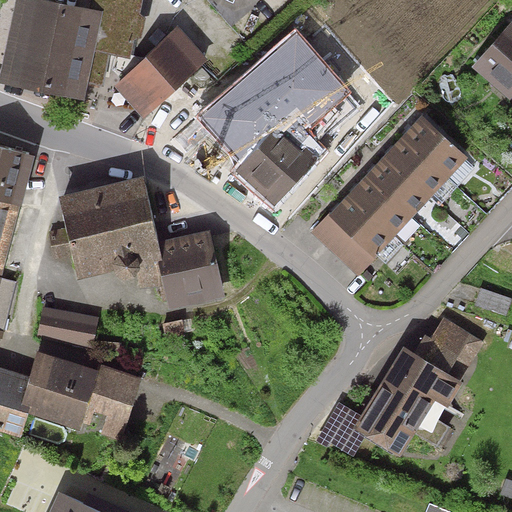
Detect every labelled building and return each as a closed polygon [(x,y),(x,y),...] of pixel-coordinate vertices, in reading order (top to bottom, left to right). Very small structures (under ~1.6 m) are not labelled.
[(93,0),(91,10),(46,0),(21,0),(3,82),(82,100),(88,74),(103,77),(109,52),(132,57),(135,40),(144,38),(147,19),(140,13),(143,0),(93,0)] [(511,20),(472,68),(511,101),(511,100),(511,20)] [(209,59),(179,26),(115,84),(145,117),(209,59)] [(269,135),(241,110),(209,146),(272,202),(313,155),(278,125),(269,135)] [(396,146),(377,165),(360,183),(340,203),(323,220),(315,229),(361,273),(470,161),(424,116),(414,127),(396,146)] [(37,156),(0,146),(0,199),(25,205),(37,156)] [(61,204),(65,221),(67,231),(50,235),(55,256),(72,252),(77,275),(116,265),(119,271),(126,274),(134,274),(138,271),(142,282),(162,278),(158,256),(163,255),(161,246),(148,185),(61,204)] [(0,199),(0,278),(7,280),(25,205),(0,199)] [(212,235),(161,246),(163,255),(158,256),(162,278),(168,304),(224,292),(212,235)] [(18,283),(0,278),(0,330),(7,332),(18,283)] [(511,298),(478,288),(473,306),(506,316),(511,298)] [(98,318),(42,307),(36,338),(92,348),(98,318)] [(486,342),(445,317),(418,362),(400,351),(353,430),(395,455),(410,429),(437,446),(448,428),(432,418),(439,408),(444,411),(486,342)] [(32,382),(0,370),(0,435),(22,442),(31,416),(82,433),(83,427),(122,440),(142,379),(103,366),(101,373),(41,353),(32,382)] [(103,511),(61,493),(52,511),(103,511)] [(453,511),(429,502),(425,511),(453,511)]
